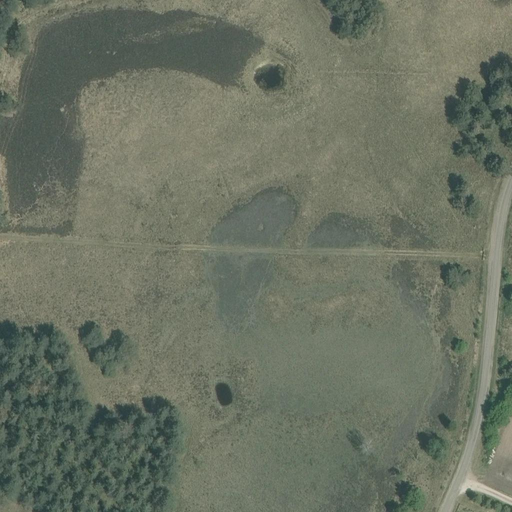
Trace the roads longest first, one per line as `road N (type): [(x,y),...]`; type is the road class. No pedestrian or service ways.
road 1 (track): [(0,239),(497,258)]
road 2 (unclassified): [(446,511),(485,396),(502,218),(511,189)]
